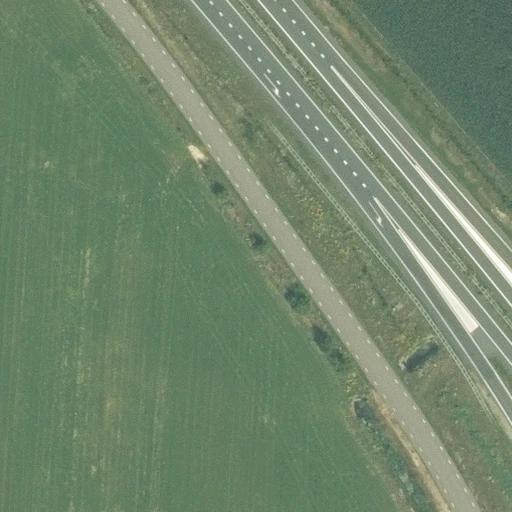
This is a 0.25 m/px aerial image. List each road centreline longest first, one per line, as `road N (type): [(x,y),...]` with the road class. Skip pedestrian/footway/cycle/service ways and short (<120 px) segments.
road 1 (tertiary): [(466,511),(177,85),(107,0)]
road 2 (trunk): [(355,165),(511,414)]
road 3 (trunk): [(355,165),(511,358)]
road 4 (trunk): [(214,0),(355,165)]
road 5 (trunk): [(511,299),(384,142)]
road 6 (trunk): [(384,142),(264,0)]
road 7 (trunk): [(511,268),(384,142)]
